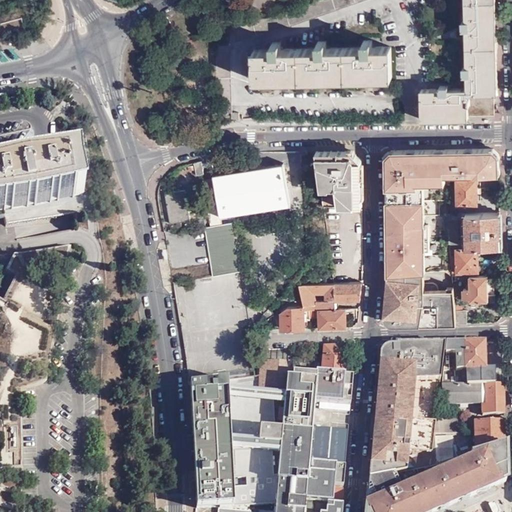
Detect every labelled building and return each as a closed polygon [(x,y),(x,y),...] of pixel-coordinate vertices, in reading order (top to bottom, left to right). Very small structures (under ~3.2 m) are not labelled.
[(226,29),(229,41),(242,38),(288,26),(301,21),(360,0),(321,0),(319,1),(285,13),(226,29)] [(496,92),(494,0),(465,0),(466,18),(462,19),(463,27),(466,27),(467,64),(464,64),(464,73),(467,73),(467,86),(448,87),(448,83),(439,83),(439,87),(420,87),(420,118),(467,117),(467,114),(493,114),(492,92),(496,92)] [(254,51),(255,81),(392,76),(391,46),(372,46),(372,40),(364,40),(364,47),(327,48),(327,41),(318,41),(318,48),(281,50),(281,43),(272,43),(272,50),(254,51)] [(215,42),(215,104),(229,102),(228,41),(215,42)] [(229,102),(215,104),(215,110),(230,110),(229,102)] [(444,174),(499,173),(499,154),(497,154),(492,154),(492,148),(394,149),(394,150),(394,157),(386,157),(388,274),(391,274),(452,270),(450,250),(449,247),(447,225),(447,213),(445,196),(444,174)] [(323,207),(361,207),(360,160),(352,151),(319,151),(316,151),(323,207)] [(78,175),(77,163),(73,163),(73,160),(40,165),(40,163),(5,169),(5,171),(0,172),(0,212),(32,208),(70,201),(70,199),(81,197),(77,175),(78,175)] [(203,163),(194,165),(198,178),(206,175),(203,163)] [(289,197),(283,164),(214,176),(219,209),(289,197)] [(477,179),(456,179),(457,205),(476,204),(477,179)] [(184,184),(164,187),(169,217),(187,215),(182,187),(184,187),(184,184)] [(336,235),(362,234),(361,207),(323,207),(324,212),(336,212),(336,235)] [(500,246),(499,212),(447,213),(447,225),(449,247),(500,246)] [(231,217),(204,221),(212,269),(240,265),(231,217)] [(478,249),(450,250),(452,270),(452,273),(478,273),(478,249)] [(399,274),(391,274),(391,290),(391,298),(385,298),(383,316),(385,316),(390,315),(395,319),(395,325),(457,324),(455,303),(454,292),(447,293),(446,290),(424,291),(424,272),(417,273),(399,274)] [(488,281),(487,276),(477,276),(469,276),(470,289),(463,289),(463,298),(470,298),(470,300),(495,300),(495,293),(494,293),(494,282),(488,281)] [(303,306),(304,310),(309,310),(336,309),(336,300),(360,300),(361,283),(337,284),(333,283),(299,285),(303,306)] [(457,324),(467,323),(466,310),(462,310),(461,303),(455,303),(457,324)] [(281,311),(281,329),(305,328),(304,310),(303,306),(287,307),(281,311)] [(319,319),(320,328),(346,327),(346,309),(336,309),(309,310),(310,320),(319,319)] [(393,325),(395,325),(395,319),(390,315),(385,316),(386,320),(387,322),(393,325)] [(483,343),(445,344),(442,372),(449,372),(449,355),(455,355),(455,371),(466,371),(466,386),(493,386),(493,370),(484,370),(483,343)] [(443,344),(380,345),(369,479),(430,468),(443,344)] [(323,348),(320,374),(343,376),(346,347),(323,348)] [(284,363),(284,349),(257,350),(256,358),(260,358),(257,396),(273,397),(277,393),(277,391),(285,392),(282,432),(277,432),(276,448),(280,448),(278,477),(273,477),(272,485),(271,500),(272,501),(272,504),(275,504),(274,511),(340,511),(341,505),(331,504),(333,488),(343,488),(345,467),(308,464),(313,402),(350,405),(353,377),(343,376),(320,374),(316,373),(315,376),(292,374),(291,378),(287,379),(284,363)] [(302,349),(292,349),(293,371),(299,371),(299,363),(303,363),(302,349)] [(493,386),(466,386),(441,387),(441,407),(482,406),(482,416),(504,416),(503,385),(493,386)] [(437,417),(435,435),(457,435),(457,416),(437,417)] [(474,449),(475,455),(504,445),(504,422),(474,422),(474,449)] [(276,448),(277,432),(259,431),(258,446),(276,448)] [(435,438),(431,469),(475,455),(474,449),(468,451),(461,453),(456,455),(455,454),(453,450),(452,445),(453,438),(452,437),(435,438)] [(430,468),(369,479),(368,487),(365,511),(435,511),(505,482),(504,445),(475,455),(431,469),(430,468)] [(272,485),(273,477),(271,477),(272,474),(260,473),(260,475),(258,498),(258,499),(271,500),(272,485)] [(258,498),(260,475),(247,485),(258,498)]
